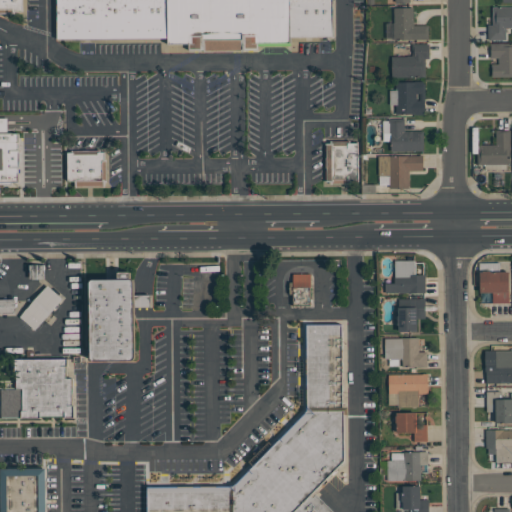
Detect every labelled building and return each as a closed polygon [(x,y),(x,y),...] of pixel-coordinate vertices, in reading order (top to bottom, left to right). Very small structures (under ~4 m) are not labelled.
[(0,0),(24,0),(25,16),(0,16),(0,0)] [(57,0),(167,0),(168,43),(57,44),(57,0)] [(290,0),(291,1),(291,42),(291,47),(168,49),(168,43),(167,0),(290,0)] [(337,1),(338,42),(291,42),(291,1),(337,1)] [(511,6),(511,27),(506,27),(506,40),(489,40),(489,25),(492,24),(492,6),(511,6)] [(428,40),(394,40),(394,8),(413,7),(414,25),(428,25),(428,40)] [(511,76),(491,76),(491,64),(498,64),(498,58),(490,58),(490,43),(511,43),(511,76)] [(392,56),(412,56),(412,44),(429,44),(429,58),(425,58),(425,77),(392,77),(392,56)] [(396,114),(396,105),(398,105),(397,90),(396,90),(396,82),(416,82),(416,81),(425,81),(425,114),(396,114)] [(391,150),(391,133),(390,133),(390,123),(389,123),(389,118),(405,118),(405,131),(423,131),(423,151),(391,150)] [(496,145),(496,130),(510,130),(511,164),(477,165),(477,152),(479,152),(478,145),(496,145)] [(0,170),(0,182),(19,182),(20,133),(0,133),(0,170)] [(15,141),(57,140),(57,163),(16,163),(15,141)] [(323,142),(359,141),(360,190),(323,190),(323,142)] [(68,155),(109,154),(109,189),(68,190),(68,155)] [(378,175),(378,155),(423,155),(423,170),(409,170),(409,188),(389,188),(389,175),(378,175)] [(424,277),(424,293),(386,294),(386,286),(395,285),(394,262),(413,261),(413,277),(424,277)] [(44,278),(30,278),(30,265),(44,265),(44,278)] [(492,304),(492,291),(479,291),(478,272),(500,271),(500,290),(510,290),(510,304),(492,304)] [(292,305),(292,293),(289,293),(289,283),(292,283),(292,275),(309,274),(310,305),(292,305)] [(85,280),(136,279),(138,366),(87,367),(85,280)] [(61,300),(35,330),(34,329),(33,330),(19,318),(46,287),(61,300)] [(0,314),(16,314),(16,299),(0,299),(0,314)] [(417,332),(398,333),(397,301),(423,300),(424,317),(417,317),(417,332)] [(308,326),(348,325),(349,411),(309,411),(308,326)] [(383,339),(417,339),(417,353),(425,353),(425,368),(401,368),(401,360),(384,360),(383,339)] [(485,366),(495,366),(495,352),(511,352),(511,383),(486,384),(485,366)] [(75,423),(0,423),(0,392),(14,392),(14,362),(74,362),(75,423)] [(387,376),(426,376),(427,393),(417,393),(417,407),(398,407),(397,394),(387,394),(387,376)] [(511,424),(496,424),(496,410),(486,411),(486,393),(504,392),(504,402),(511,401),(511,424)] [(237,511),(237,481),(309,411),(349,411),(350,468),(302,511),(237,511)] [(395,434),(395,414),(415,413),(415,426),(425,426),(426,441),(412,441),(412,434),(395,434)] [(511,462),(495,462),(495,446),(486,447),(486,431),(511,431),(511,462)] [(419,480),(386,481),(385,462),(392,462),(392,453),(427,453),(427,465),(419,465),(419,480)] [(0,511),(0,470),(46,470),(46,511),(0,511)] [(152,511),(152,482),(237,481),(237,511),(152,511)] [(418,501),(427,501),(427,511),(412,511),(412,510),(401,510),(400,488),(418,487),(418,501)]
